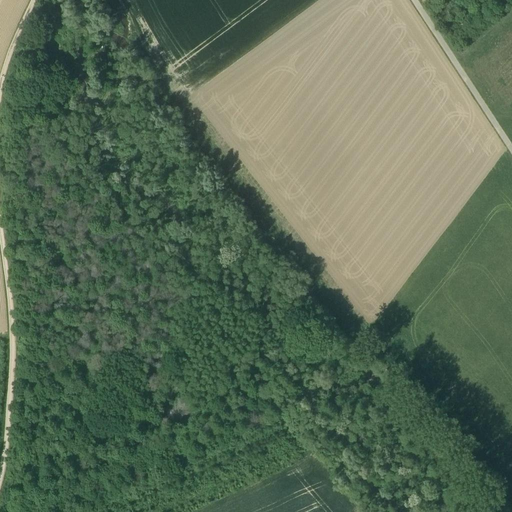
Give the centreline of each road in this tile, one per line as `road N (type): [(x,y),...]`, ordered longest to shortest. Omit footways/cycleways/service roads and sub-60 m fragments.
road 1 (track): [(0,198),(17,357),(15,434),(0,500)]
road 2 (track): [(414,0),(511,151)]
road 3 (track): [(41,0),(0,114)]
